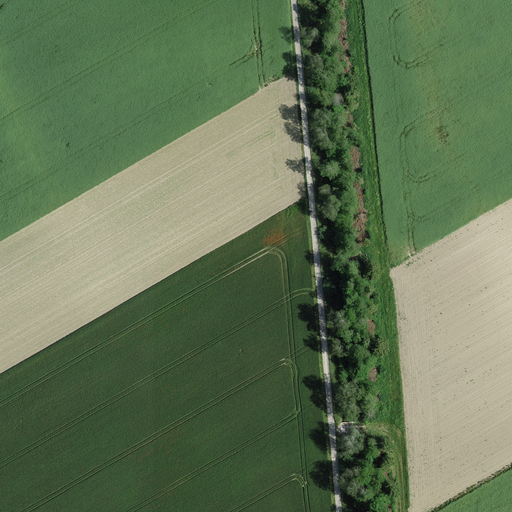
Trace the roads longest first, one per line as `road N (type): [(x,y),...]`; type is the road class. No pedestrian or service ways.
road 1 (track): [(338,511),(292,0)]
road 2 (track): [(399,511),(358,0)]
